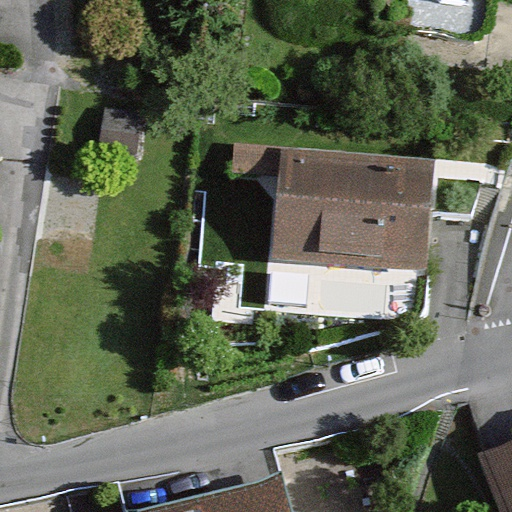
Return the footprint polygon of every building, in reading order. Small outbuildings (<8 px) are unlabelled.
[(145,124),(114,120),(110,158),(141,161),(145,124)] [(238,147),(233,179),(271,184),(275,152),(238,147)] [(430,170),(288,164),(283,263),(426,270),(430,170)] [(416,277),(270,270),(268,308),(414,315),(416,277)] [(511,449),(493,456),(511,508),(511,449)] [(295,511),(288,482),(160,511),(295,511)]
